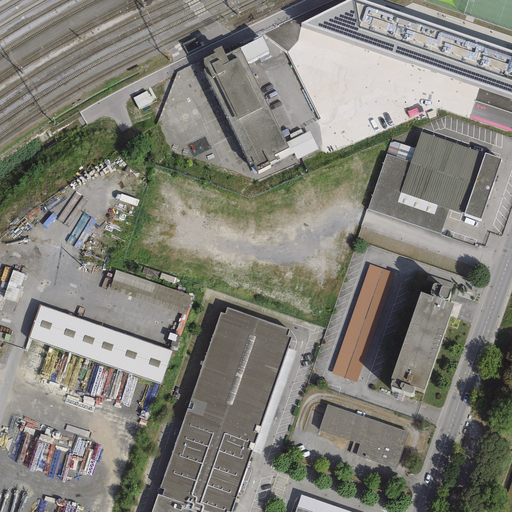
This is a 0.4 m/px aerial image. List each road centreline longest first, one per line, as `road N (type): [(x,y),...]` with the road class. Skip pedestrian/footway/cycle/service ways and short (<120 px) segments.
road 1 (tertiary): [(420,511),(511,249)]
road 2 (track): [(403,467),(413,439),(407,425),(321,396),(308,401),(298,428)]
road 3 (unclassified): [(181,61),(319,0)]
